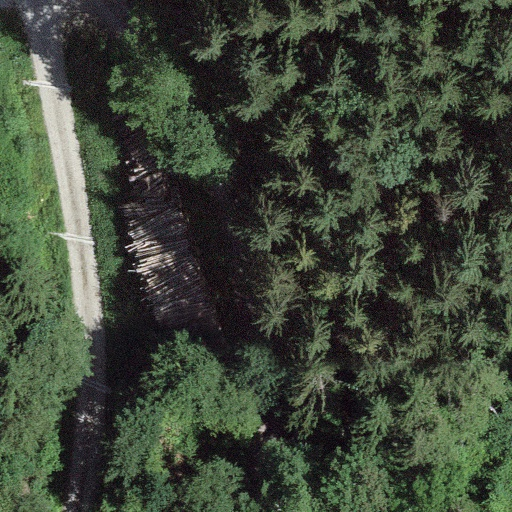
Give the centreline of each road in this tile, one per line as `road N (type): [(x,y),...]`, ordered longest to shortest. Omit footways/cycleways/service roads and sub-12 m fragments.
road 1 (track): [(271,511),(260,319),(234,204),(209,135),(113,0)]
road 2 (track): [(44,0),(43,51),(85,374),(82,511)]
